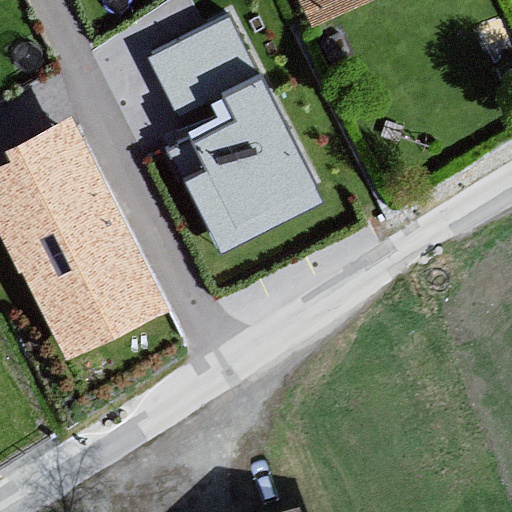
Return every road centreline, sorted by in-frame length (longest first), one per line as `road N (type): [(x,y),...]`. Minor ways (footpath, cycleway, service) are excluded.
road 1 (residential): [(511,195),(0,511)]
road 2 (track): [(235,365),(325,511)]
road 3 (unknown): [(81,460),(0,340)]
